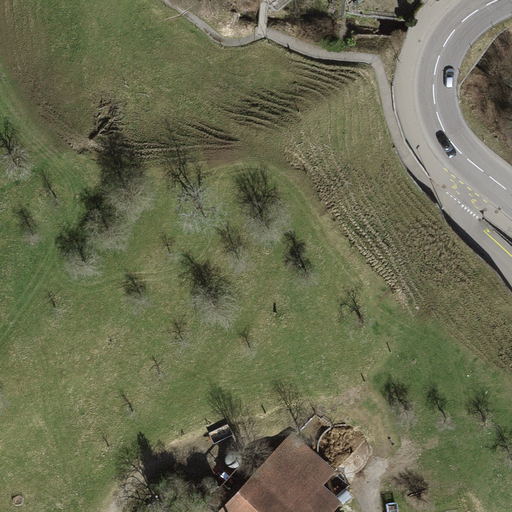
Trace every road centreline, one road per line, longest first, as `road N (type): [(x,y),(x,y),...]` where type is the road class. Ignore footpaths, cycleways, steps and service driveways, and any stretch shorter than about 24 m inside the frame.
road 1 (primary): [(475,167),(442,126),(435,83),(457,27),(495,0)]
road 2 (unclassified): [(475,167),(460,189),(461,209),(511,272)]
